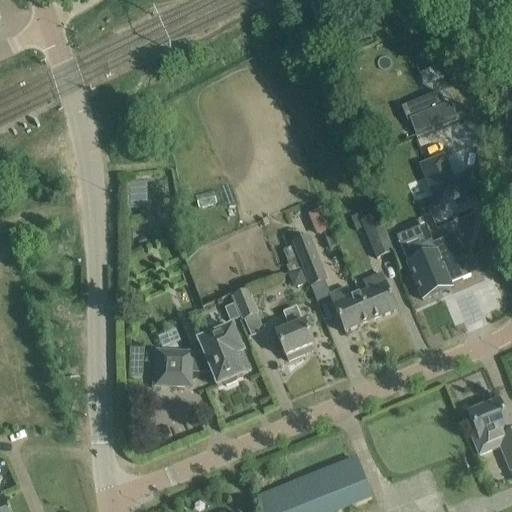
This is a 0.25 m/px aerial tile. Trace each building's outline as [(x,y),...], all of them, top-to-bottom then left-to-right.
[(418,0),(401,0),(402,3),(405,10),(420,4),(418,0)] [(342,29),(319,39),(329,64),(352,55),(342,29)] [(443,79),(438,67),(429,71),(434,83),(443,79)] [(407,122),(409,121),(415,136),(454,121),(448,105),(444,107),(438,92),(401,107),(407,122)] [(421,167),(438,208),(460,198),(443,158),(421,167)] [(322,209),(308,215),(317,236),(323,233),(329,249),(338,245),(332,229),(333,228),(325,208),(322,209)] [(379,216),(361,223),(377,260),(393,253),(379,216)] [(308,238),(293,244),(311,288),(326,281),(308,238)] [(435,257),(409,267),(423,301),(450,290),(442,271),(453,266),(461,285),(475,278),(459,239),(432,251),(435,257)] [(367,293),(360,297),(371,323),(397,312),(389,294),(382,275),(363,283),(367,293)] [(348,289),(329,297),(337,316),(345,334),(371,323),(360,297),(352,300),(348,289)] [(247,292),(232,299),(243,322),(257,315),(247,292)] [(233,308),(224,311),(230,324),(239,320),(233,308)] [(290,330),(276,335),(278,341),(286,359),(287,359),(289,363),(305,356),(303,352),(313,347),(306,329),(304,324),(303,324),(296,309),(283,315),(290,330)] [(157,354),(156,387),(191,389),(191,372),(197,372),(197,374),(211,375),(217,388),(223,385),(227,388),(234,385),(236,384),(236,380),(243,377),(242,375),(249,372),(242,355),(243,355),(232,329),(198,343),(203,355),(192,360),(192,355),(157,354)] [(471,414),(469,415),(477,436),(472,439),(480,456),(500,448),(510,472),(511,477),(511,433),(511,434),(508,429),(509,428),(499,403),(484,409),(481,406),(470,410),(471,414)] [(355,460),(254,500),(258,511),(343,511),(371,501),(355,460)] [(9,511),(3,498),(0,499),(0,511),(9,511)]
